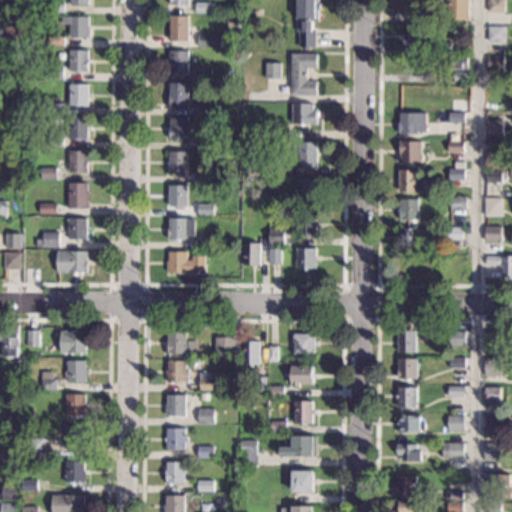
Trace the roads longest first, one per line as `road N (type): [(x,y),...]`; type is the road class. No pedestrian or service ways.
road 1 (residential): [(125,511),(130,0)]
road 2 (residential): [(363,511),(365,0)]
road 3 (residential): [(511,302),(0,303)]
